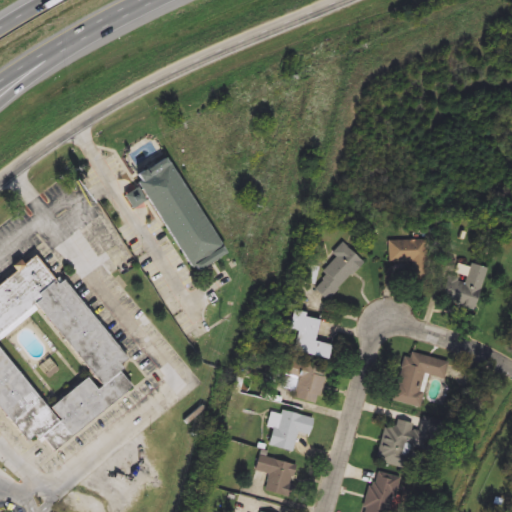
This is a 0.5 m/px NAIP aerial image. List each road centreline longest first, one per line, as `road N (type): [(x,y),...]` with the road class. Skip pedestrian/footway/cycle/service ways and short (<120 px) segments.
road 1 (secondary): [(0,181),(130,97),(340,0)]
road 2 (residential): [(327,511),(384,324),(393,317),(432,320),(511,359)]
road 3 (motorway): [(0,88),(144,0)]
road 4 (motorway): [(0,101),(112,17)]
